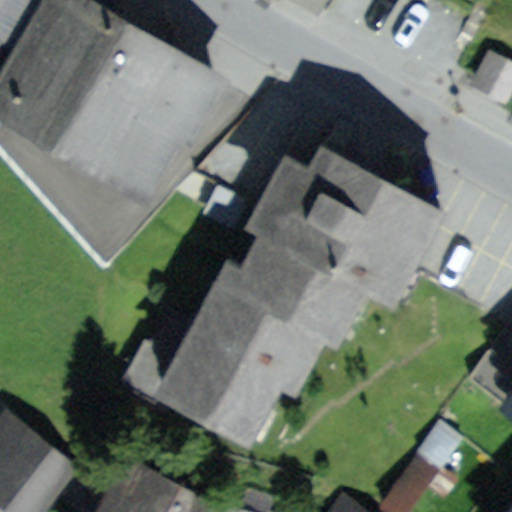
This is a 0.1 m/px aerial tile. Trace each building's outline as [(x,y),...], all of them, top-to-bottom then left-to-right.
[(236,83),(90,0),(0,0),(0,117),(162,210),(236,83)] [(287,0),(322,20),(332,0),(287,0)] [(511,73),(489,62),(473,93),(507,110),(511,99),(511,73)] [(459,211),(308,127),(160,391),(260,447),(294,387),(306,394),(337,340),(350,347),(382,291),(407,305),(459,211)] [(0,511),(28,511),(62,468),(5,425),(0,431),(0,511)] [(135,460),(111,511),(204,511),(205,511),(207,502),(135,460)] [(362,511),(346,501),(338,511),(362,511)]
